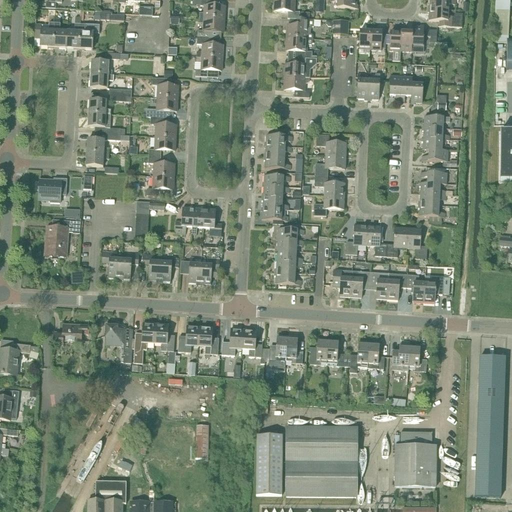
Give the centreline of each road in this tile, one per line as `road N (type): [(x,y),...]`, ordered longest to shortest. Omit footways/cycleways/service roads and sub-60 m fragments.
road 1 (unclassified): [(511,329),(240,310)]
road 2 (unclassified): [(240,310),(0,296)]
road 3 (residential): [(364,116),(361,203),(390,211),(403,200),(406,131),(394,117)]
road 4 (residential): [(240,310),(250,110)]
road 5 (residential): [(9,161),(18,0)]
